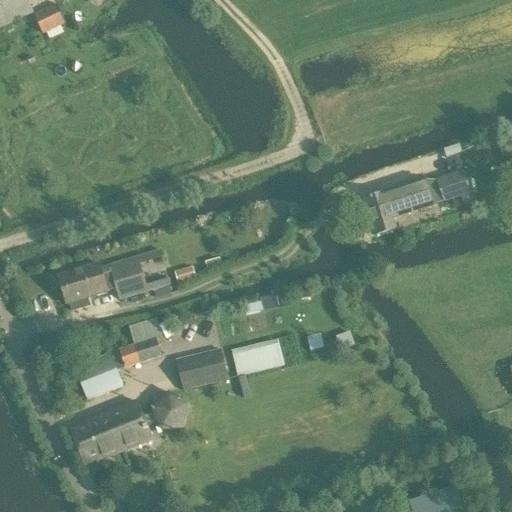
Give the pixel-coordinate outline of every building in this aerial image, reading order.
[(0,0),(0,28),(33,13),(27,0),(0,0)] [(36,16),(43,33),(65,24),(58,7),(36,16)] [(444,201),(470,193),(464,173),(437,181),(444,201)] [(396,228),(393,219),(433,206),(424,180),(365,200),(377,235),(396,228)] [(100,266),(59,279),(66,303),(70,302),(72,309),(75,310),(88,306),(90,303),(88,297),(117,288),(121,300),(170,285),(168,278),(146,285),(141,267),(140,264),(163,257),(161,252),(111,267),(102,270),(100,266)] [(192,268),(174,273),(178,285),(196,280),(192,268)] [(134,346),(121,350),(126,368),(164,357),(158,339),(163,337),(158,321),(146,324),(130,330),(134,346)] [(278,340),(234,351),(240,378),(284,367),(278,340)] [(178,362),(185,390),(228,380),(221,352),(178,362)] [(122,386),(111,357),(77,371),(89,400),(122,386)] [(169,393),(150,409),(160,432),(185,429),(190,405),(169,393)] [(137,404),(73,430),(88,467),(152,442),(146,427),(155,424),(151,414),(142,417),(137,404)] [(399,505),(401,511),(461,511),(453,487),(399,505)]
